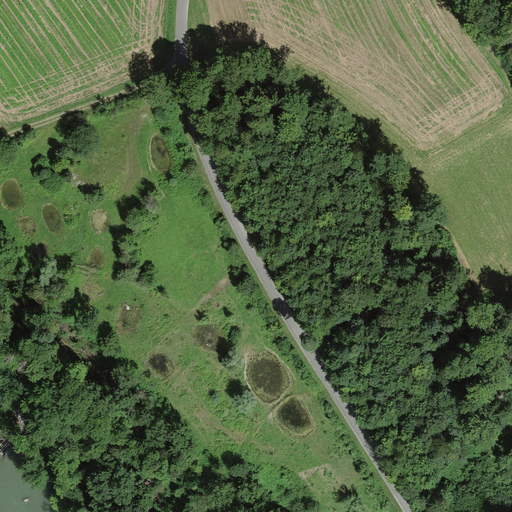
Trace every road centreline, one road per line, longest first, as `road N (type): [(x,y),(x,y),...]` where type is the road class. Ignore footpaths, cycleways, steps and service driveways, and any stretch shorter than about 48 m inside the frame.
road 1 (unclassified): [(408,511),(253,256),(195,133),(176,74),(181,0)]
road 2 (track): [(176,74),(0,139)]
